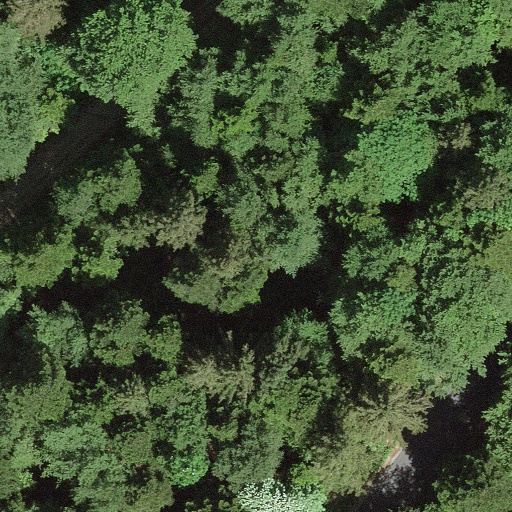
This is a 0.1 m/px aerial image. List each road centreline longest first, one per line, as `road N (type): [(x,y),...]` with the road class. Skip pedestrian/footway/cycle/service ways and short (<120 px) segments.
road 1 (track): [(0,223),(237,0)]
road 2 (tertiary): [(511,318),(368,511)]
